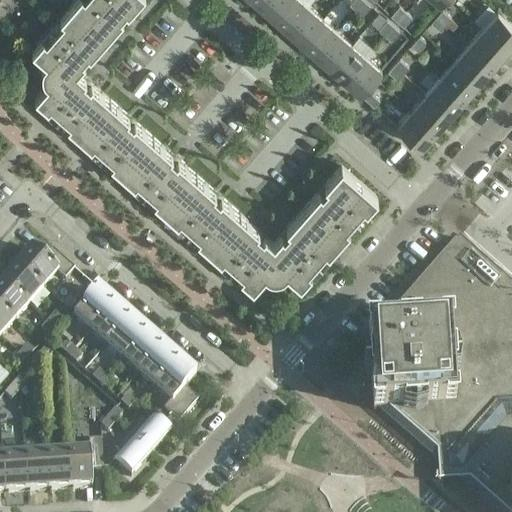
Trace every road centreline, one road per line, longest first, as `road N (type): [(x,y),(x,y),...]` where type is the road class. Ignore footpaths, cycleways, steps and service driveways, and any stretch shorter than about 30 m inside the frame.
road 1 (residential): [(263,393),(45,201),(21,198),(0,223)]
road 2 (residential): [(426,212),(186,0)]
road 3 (residential): [(426,212),(263,393)]
road 4 (residential): [(263,393),(160,511)]
